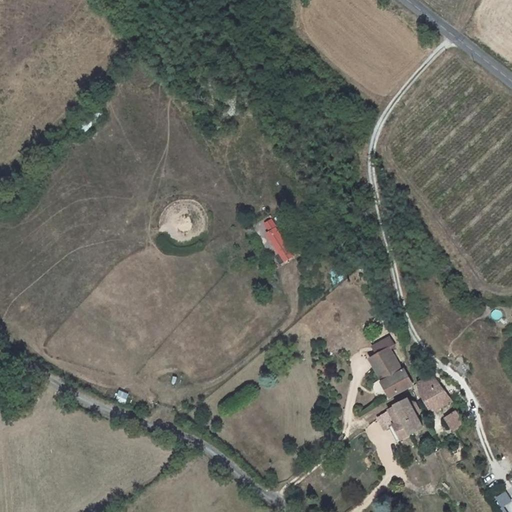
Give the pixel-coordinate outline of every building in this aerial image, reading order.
[(257,225),(284,264),(296,255),(269,217),(257,225)] [(397,399),(414,386),(415,386),(407,372),(405,373),(392,351),(396,348),(391,339),(375,349),(380,357),(372,361),(386,383),(385,384),(394,400),(397,399)] [(422,393),(424,397),(432,412),(454,399),(434,373),(420,382),(422,393)] [(418,412),(423,409),(418,402),(415,401),(412,402),(410,399),(398,407),(392,411),(393,411),(383,421),(386,424),(395,429),(404,442),(427,427),(418,412)] [(461,408),(450,414),(458,427),(469,421),(461,408)] [(433,466),(426,472),(433,481),(441,474),(433,466)] [(511,501),(506,491),(496,496),(502,507),(511,501)]
